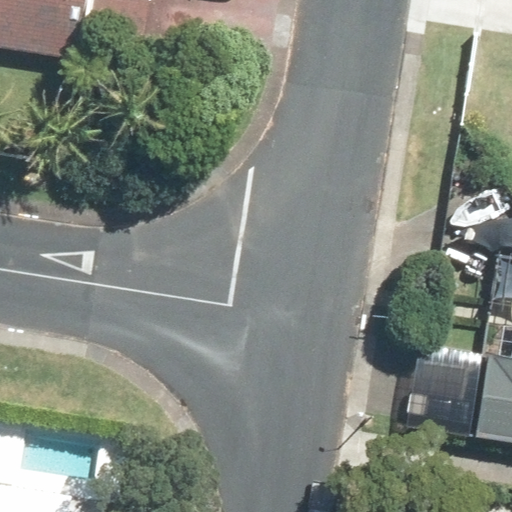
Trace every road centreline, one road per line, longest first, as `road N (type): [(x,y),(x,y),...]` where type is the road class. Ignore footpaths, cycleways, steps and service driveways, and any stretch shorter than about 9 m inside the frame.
road 1 (residential): [(300,312),(351,0)]
road 2 (residential): [(0,269),(300,312)]
road 3 (residential): [(300,312),(275,511)]
